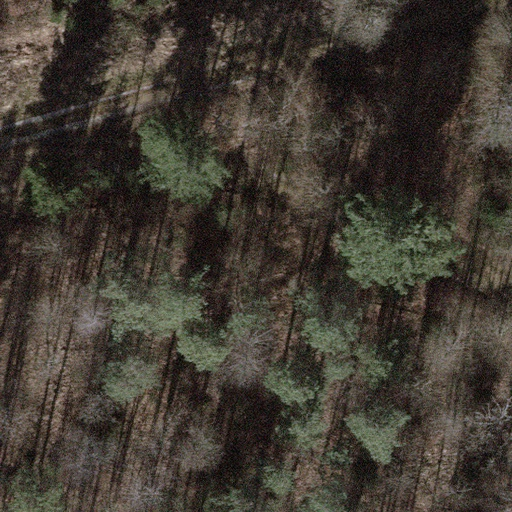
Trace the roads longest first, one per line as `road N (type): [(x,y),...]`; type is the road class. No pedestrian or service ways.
road 1 (track): [(474,0),(0,140)]
road 2 (track): [(511,281),(64,121)]
